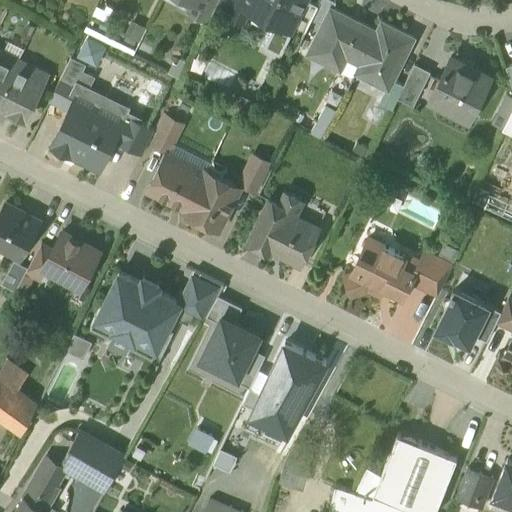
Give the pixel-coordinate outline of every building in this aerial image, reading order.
[(218,0),(191,0),(187,8),(209,19),(218,0)] [(253,0),(226,0),(222,8),(245,19),(251,7),(250,7),(253,0)] [(253,0),(250,7),(251,7),(253,4),(280,18),(290,22),(288,26),(290,27),(292,23),(302,0),(253,0)] [(318,4),(310,0),(302,0),(292,23),(305,30),(312,17),(318,4)] [(320,0),(318,4),(312,17),(322,24),(330,8),(332,9),(336,1),(333,0),(320,0)] [(332,9),(330,8),(322,24),(308,52),(329,62),(336,50),(361,62),(356,71),(387,86),(389,87),(393,78),(414,37),(382,21),(376,31),(332,9)] [(290,22),(280,18),(277,26),(274,25),(265,45),(280,53),(291,33),(286,30),(288,26),(290,22)] [(0,95),(18,59),(0,49),(0,95)] [(491,76),(451,56),(431,97),(470,117),(491,76)] [(48,74),(18,59),(0,95),(0,115),(6,118),(10,109),(26,117),(48,74)] [(404,83),(398,96),(414,104),(431,70),(415,61),(404,83)] [(79,76),(64,69),(50,97),(70,107),(75,96),(71,92),(79,76)] [(393,78),(389,87),(387,86),(379,100),(392,107),(398,96),(404,83),(393,78)] [(124,120),(75,96),(70,107),(53,141),(102,165),(115,139),(124,120)] [(511,109),(503,127),(511,132),(511,109)] [(124,120),(115,139),(142,152),(154,127),(127,114),(124,120)] [(168,114),(154,141),(169,148),(183,122),(168,114)] [(204,171),(167,152),(150,185),(187,205),(186,208),(218,225),(239,184),(206,168),(204,171)] [(268,161),(253,153),(239,179),(255,187),(268,161)] [(302,198),(285,190),(279,202),(271,197),(250,239),(269,248),(271,245),(302,260),(309,245),(314,244),(317,238),(315,232),(318,226),(294,214),(302,198)] [(482,206),(511,215),(511,197),(487,190),(482,206)] [(40,216),(7,198),(0,211),(0,241),(21,253),(40,216)] [(100,248),(63,228),(54,245),(55,245),(45,263),(46,264),(61,272),(64,266),(84,277),(100,248)] [(405,253),(369,235),(361,252),(366,254),(358,270),(346,273),(351,290),(369,285),(381,291),(384,286),(403,295),(412,277),(422,258),(420,257),(406,251),(405,253)] [(29,263),(27,267),(41,274),(46,264),(45,263),(55,245),(54,245),(42,238),(29,263)] [(453,263),(425,248),(420,257),(422,258),(412,277),(439,290),(453,263)] [(29,263),(15,255),(3,278),(17,285),(27,267),(29,263)] [(224,282),(196,267),(180,299),(181,299),(174,313),(188,320),(195,307),(207,313),(219,292),(224,282)] [(141,279),(120,268),(102,303),(101,302),(91,322),(113,333),(116,326),(134,335),(131,342),(153,353),(174,313),(181,299),(180,299),(157,287),(160,281),(144,273),(141,279)] [(490,303),(456,286),(455,289),(453,288),(451,293),(452,294),(444,297),(447,305),(436,325),(444,329),(452,326),(455,333),(459,345),(470,341),(475,331),(490,303)] [(236,319),(242,304),(219,292),(207,313),(218,320),(222,312),(236,319)] [(511,294),(509,294),(502,309),(497,319),(511,326),(511,294)] [(490,303),(475,331),(487,338),(497,319),(502,309),(490,303)] [(253,346),(260,330),(236,319),(222,312),(218,320),(201,356),(240,374),(253,346)] [(511,335),(505,349),(500,351),(498,356),(499,362),(504,364),(511,362),(511,363),(511,335)] [(254,406),(252,411),(292,430),(326,358),(286,339),(261,391),(254,406)] [(266,352),(253,346),(240,374),(238,378),(250,384),(266,352)] [(37,401),(0,373),(0,401),(3,404),(0,409),(0,412),(23,429),(37,401)] [(254,406),(261,391),(250,386),(243,401),(254,406)] [(61,463),(66,467),(96,484),(97,484),(106,489),(125,456),(79,429),(61,463)] [(402,433),(398,431),(384,465),(400,471),(409,466),(420,440),(418,439),(416,436),(414,433),(412,432),(408,431),(405,431),(402,433)] [(280,480),(303,486),(315,443),(296,437),(286,456),(280,480)] [(434,511),(457,455),(420,440),(409,466),(400,471),(384,465),(381,473),(381,475),(382,475),(372,499),(370,499),(364,498),(364,493),(355,490),(335,485),(328,511),(393,511),(395,511),(399,507),(405,503),(413,506),(427,511),(434,511)] [(61,463),(47,455),(37,473),(56,484),(66,467),(61,463)] [(511,457),(509,457),(509,456),(508,456),(494,491),(511,498),(511,457)] [(494,474),(468,464),(456,494),(482,504),(494,474)] [(381,473),(367,466),(355,490),(364,493),(364,498),(370,499),(372,499),(382,475),(381,475),(381,473)] [(37,473),(25,493),(20,501),(11,511),(39,511),(46,502),(56,484),(37,473)] [(228,511),(231,507),(211,497),(203,511),(228,511)] [(55,511),(57,510),(46,502),(39,511),(55,511)] [(411,511),(413,506),(405,503),(399,507),(410,511),(411,511)]
